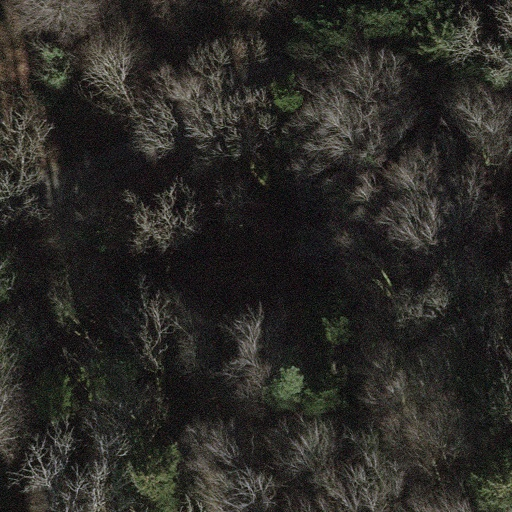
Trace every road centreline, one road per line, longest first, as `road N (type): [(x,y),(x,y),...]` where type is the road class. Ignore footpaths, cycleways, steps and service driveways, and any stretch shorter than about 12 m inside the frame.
road 1 (track): [(0,222),(145,156),(417,3),(451,0)]
road 2 (track): [(0,59),(132,62),(165,79),(208,121)]
